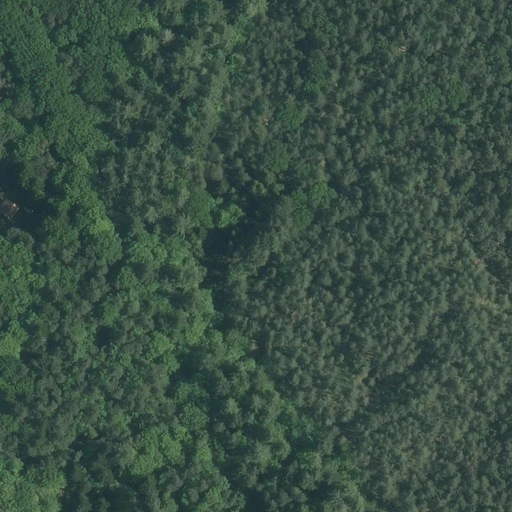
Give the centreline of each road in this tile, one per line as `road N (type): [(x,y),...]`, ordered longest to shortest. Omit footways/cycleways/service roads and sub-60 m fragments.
road 1 (track): [(511,60),(165,346)]
road 2 (track): [(124,271),(0,33)]
road 3 (track): [(57,511),(108,289),(124,271)]
road 4 (track): [(317,0),(287,247)]
road 5 (track): [(252,511),(165,346)]
road 6 (track): [(59,145),(89,132),(97,118),(133,0)]
road 7 (track): [(511,416),(424,511)]
